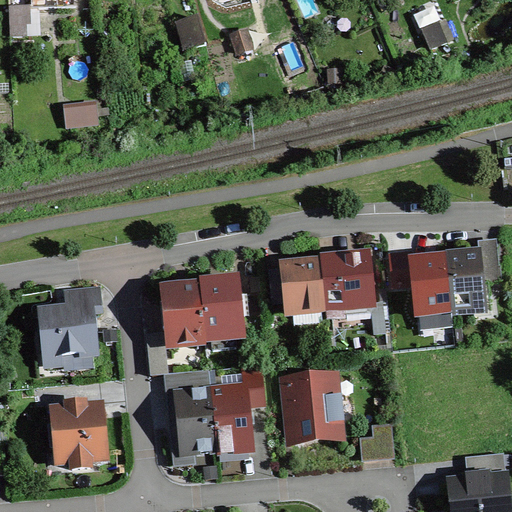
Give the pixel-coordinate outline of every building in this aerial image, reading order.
[(31,0),(32,10),(76,9),(75,0),(31,0)] [(24,7),(9,8),(10,38),(25,37),(24,7)] [(199,19),(182,24),(190,50),(207,45),(199,19)] [(437,24),(424,30),(433,50),(446,44),(437,24)] [(247,33),(232,38),(238,54),(253,49),(247,33)] [(343,77),(330,77),(330,90),(343,90),(343,77)] [(83,109),(66,111),(67,126),(97,123),(96,112),(84,113),(83,109)] [(480,256),(481,270),(487,270),(499,269),(496,241),(478,243),(480,256)] [(414,287),(412,263),(411,256),(391,258),(394,289),(414,287)] [(480,256),(446,260),(452,314),(452,317),(476,314),(475,305),(490,303),(488,284),(487,270),(481,270),(480,256)] [(373,279),(369,276),(367,258),(321,263),(321,265),(326,312),(327,319),(346,317),(345,310),(373,307),(371,289),(373,286),(373,279)] [(446,260),(412,263),(414,287),(418,317),(452,314),(446,260)] [(321,265),(284,269),(284,270),(287,294),(288,304),(289,316),(326,312),(321,265)] [(499,269),(487,270),(488,284),(501,283),(499,269)] [(287,294),(284,270),(270,272),(272,295),(287,294)] [(200,285),(201,288),(206,341),(213,340),(214,351),(235,349),(234,339),(241,339),(239,319),(244,319),(241,295),(237,296),(235,281),(200,285)] [(169,330),(171,349),(206,346),(206,341),(201,288),(166,291),(167,307),(161,307),(163,330),(169,330)] [(98,291),(67,294),(68,311),(89,309),(90,317),(101,316),(98,291)] [(287,294),(272,295),(273,306),(288,304),(287,294)] [(47,359),(94,354),(90,317),(89,309),(68,311),(43,314),(45,332),(41,332),(39,337),(39,342),(40,348),(43,352),(47,351),(47,359)] [(148,367),(166,365),(163,335),(145,337),(148,367)] [(167,376),(166,365),(148,367),(149,377),(165,376),(167,376)] [(208,372),(167,376),(165,376),(167,397),(176,396),(210,393),(208,372)] [(262,376),(244,377),(245,389),(247,389),(248,408),(265,406),(262,376)] [(329,381),(291,385),(292,403),(287,404),(288,418),(294,417),(296,441),(335,438),(334,423),(339,423),(337,399),(331,399),(329,381)] [(217,455),(253,451),(248,408),(247,389),(245,389),(210,393),(217,452),(217,455)] [(217,452),(210,393),(176,396),(178,414),(170,415),(174,449),(182,448),(183,456),(217,452)] [(67,409),(53,410),(54,428),(48,429),(50,448),(55,447),(57,465),(71,463),(72,470),(91,468),(90,462),(107,460),(104,421),(90,408),(85,408),(85,403),(67,405),(67,409)] [(391,429),(375,430),(376,441),(377,460),(393,459),(391,429)] [(364,461),(377,460),(376,441),(362,443),(364,461)] [(504,456),(494,457),(495,469),(505,468),(504,456)] [(488,478),(506,476),(505,468),(495,469),(494,457),(465,459),(467,476),(488,474),(488,478)] [(468,481),(450,482),(452,511),(509,511),(506,476),(488,478),(488,474),(467,476),(468,481)]
